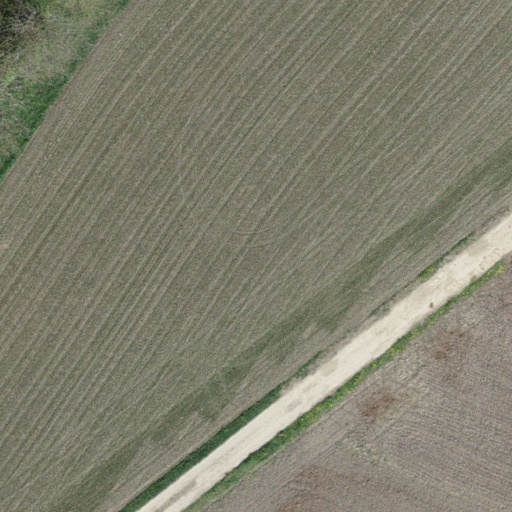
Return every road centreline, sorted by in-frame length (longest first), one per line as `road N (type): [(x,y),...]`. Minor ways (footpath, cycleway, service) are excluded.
road 1 (track): [(511,225),(149,511)]
road 2 (track): [(100,0),(0,142)]
